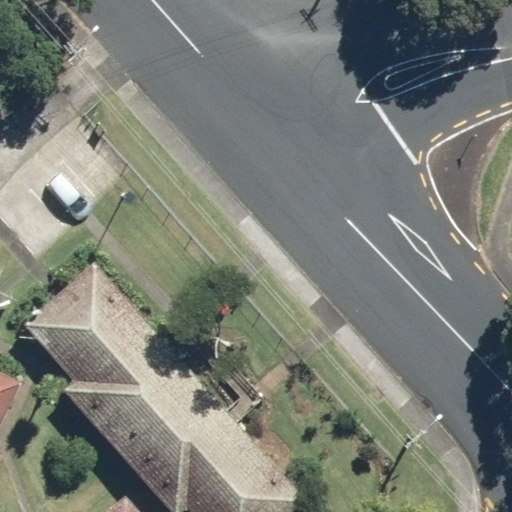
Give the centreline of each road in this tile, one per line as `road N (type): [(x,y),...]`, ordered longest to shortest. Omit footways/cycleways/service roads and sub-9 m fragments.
road 1 (residential): [(511,388),(228,84)]
road 2 (tertiary): [(511,41),(228,84)]
road 3 (residential): [(153,0),(0,145)]
